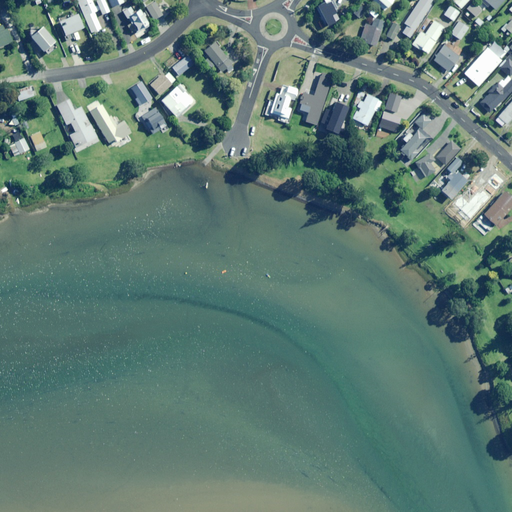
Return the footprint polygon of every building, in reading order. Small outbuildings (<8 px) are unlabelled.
[(94,13),(98,11),(96,6),(95,7),(91,0),(77,0),(91,33),(101,29),(94,13)] [(109,12),(103,0),(98,0),(96,1),(102,15),(109,12)] [(383,12),(394,0),(372,0),(372,1),(383,12)] [(409,38),(434,0),(421,0),(420,0),(419,0),(404,24),(407,25),(402,33),(409,38)] [(452,0),(461,9),(469,0),(452,0)] [(483,0),(495,11),(504,0),(483,0)] [(317,7),(315,8),(324,26),(326,25),(326,26),(334,23),(333,21),(337,19),(328,2),(324,4),(323,2),(316,6),(317,7)] [(476,18),(482,11),(473,2),(467,9),(476,18)] [(162,15),(155,3),(146,8),(154,20),(162,15)] [(359,19),(365,11),(359,6),(353,14),(359,19)] [(453,21),(459,12),(450,6),(444,15),(453,21)] [(134,13),(130,8),(123,12),(130,24),(127,26),(131,33),(136,31),(137,33),(150,26),(141,9),(134,13)] [(83,28),(77,14),(64,20),(65,24),(61,26),(65,36),(83,28)] [(471,28),(474,24),(465,17),(462,21),(471,28)] [(480,27),(483,23),(478,18),(475,22),(480,27)] [(375,47),(384,22),(374,19),(371,27),(365,25),(361,38),(364,39),(363,43),(375,47)] [(511,34),(511,19),(507,25),(506,24),(501,30),(504,32),(506,29),(511,34)] [(427,55),(444,28),(433,21),(425,35),(420,32),(412,45),(427,55)] [(450,34),(455,38),(460,41),(469,28),(459,21),(450,34)] [(393,41),(400,27),(393,23),(386,37),(393,41)] [(0,47),(13,42),(5,24),(0,26),(0,47)] [(54,42),(42,27),(30,37),(42,52),(54,42)] [(456,47),(460,41),(455,38),(451,43),(456,47)] [(203,51),(220,72),(231,64),(214,42),(203,51)] [(448,72),(460,56),(444,45),(433,61),(448,72)] [(478,87),(501,61),(487,48),(464,74),(478,87)] [(172,67),(178,75),(194,63),(188,55),(172,67)] [(509,77),(511,74),(511,61),(508,58),(499,68),(509,77)] [(176,81),(167,70),(150,85),(159,96),(176,81)] [(333,78),(321,74),(313,97),(303,93),(298,110),(308,113),(305,122),(316,126),(333,78)] [(488,114),(511,90),(511,79),(502,89),(497,83),(488,92),(489,94),(479,104),(488,114)] [(152,99),(141,82),(131,89),(137,98),(135,100),(140,107),(152,99)] [(193,102),(179,85),(161,101),(175,118),(193,102)] [(295,101),(298,90),(282,85),(279,95),(276,94),(270,113),(288,119),(292,107),(288,106),(290,99),(295,101)] [(401,98),(389,94),(384,109),(396,113),(401,98)] [(382,102),(367,95),(363,103),(360,101),(357,107),(360,109),(358,113),(356,111),(352,119),(367,126),(375,111),(377,112),(382,102)] [(74,111),(68,99),(56,106),(66,125),(70,123),(75,133),(69,136),(75,149),(97,137),(81,107),(74,111)] [(511,101),(497,117),(506,125),(511,118),(511,101)] [(348,108),(336,103),(326,127),(338,132),(348,108)] [(109,118),(101,105),(90,112),(108,143),(114,140),(115,143),(129,134),(122,122),(116,126),(110,117),(109,118)] [(166,126),(155,109),(141,117),(145,123),(147,121),(149,124),(146,126),(152,135),(166,126)] [(400,118),(384,112),(378,127),(395,133),(400,118)] [(430,120),(422,114),(414,123),(422,130),(430,120)] [(424,138),(417,131),(399,150),(410,161),(418,153),(414,149),(424,138)] [(46,147),(39,132),(30,136),(36,151),(46,147)] [(29,149),(24,139),(9,146),(14,157),(29,149)] [(460,149),(451,141),(435,158),(444,166),(460,149)] [(434,161),(430,154),(415,163),(418,169),(420,167),(426,177),(435,171),(430,164),(434,161)] [(462,163),(457,158),(446,169),(451,174),(462,163)] [(479,182),(482,180),(487,184),(493,178),(490,176),(494,171),(488,165),(486,164),(474,178),(479,182)] [(457,173),(454,176),(450,173),(447,178),(450,180),(440,191),(450,200),(466,181),(457,173)] [(493,226),(511,205),(511,198),(503,190),(481,215),(493,226)]
